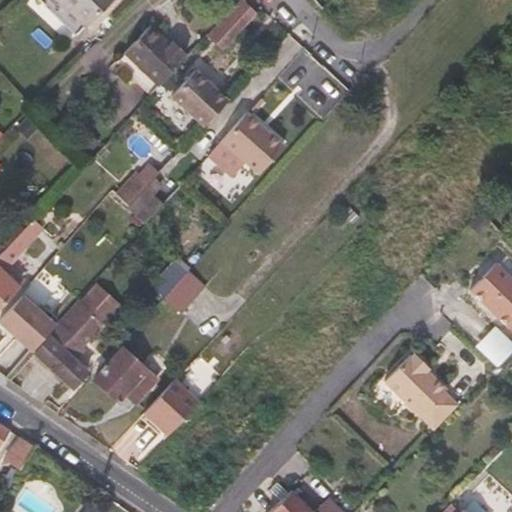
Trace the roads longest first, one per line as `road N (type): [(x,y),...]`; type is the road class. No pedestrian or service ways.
road 1 (residential): [(157,511),(0,406)]
road 2 (residential): [(294,0),(337,47),(369,57),(395,44),(434,0)]
